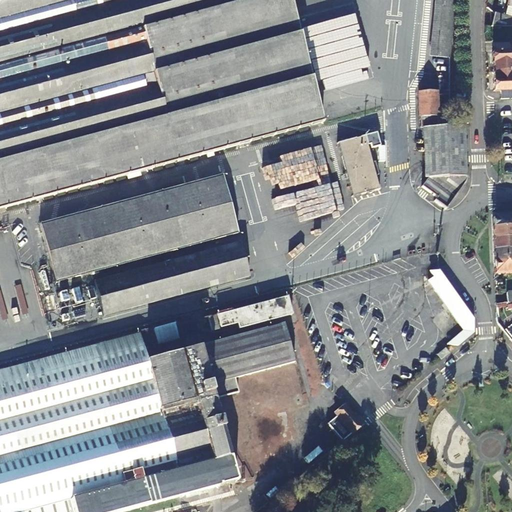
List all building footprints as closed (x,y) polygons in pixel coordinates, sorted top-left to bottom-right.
[(0,0),(0,81),(206,27),(203,14),(255,0),(0,0)] [(0,211),(322,124),(288,0),(255,0),(203,14),(206,27),(0,81),(0,211)] [(439,0),(433,58),(447,60),(453,0),(439,0)] [(511,0),(508,0),(505,15),(494,12),(491,26),(511,25),(511,0)] [(493,72),(511,71),(511,51),(508,52),(507,43),(493,44),(494,53),(492,53),(493,72)] [(511,71),(493,72),(493,90),(511,89),(511,71)] [(418,93),(420,128),(425,129),(437,128),(436,114),(436,93),(418,93)] [(425,129),(427,180),(421,189),(435,199),(432,203),(442,212),(466,179),(465,128),(450,128),(449,113),(436,114),(437,128),(425,129)] [(378,191),(364,137),(337,145),(352,198),(378,191)] [(283,163),(263,167),(267,194),(282,192),(289,231),(331,224),(318,148),(281,155),(283,163)] [(236,235),(221,176),(39,226),(54,284),(236,235)] [(511,213),(492,214),(492,226),(511,225),(511,213)] [(511,225),(492,226),(493,239),(511,237),(511,225)] [(511,237),(493,239),(493,249),(511,248),(511,237)] [(239,244),(94,283),(103,317),(248,278),(239,244)] [(511,248),(493,249),(494,261),(511,260),(511,248)] [(511,272),(511,260),(494,261),(494,273),(511,272)] [(462,332),(445,345),(455,346),(476,329),(471,320),(438,272),(435,268),(435,266),(435,264),(429,265),(429,269),(430,274),(432,278),(437,284),(431,288),(462,332)] [(427,283),(431,288),(437,284),(432,278),(427,283)] [(296,313),(289,287),(214,307),(219,327),(238,322),(239,324),(281,313),(282,316),(296,313)] [(182,315),(183,324),(199,322),(198,313),(182,315)] [(201,320),(202,332),(210,331),(209,319),(201,320)] [(0,511),(148,511),(237,488),(215,406),(235,401),(231,387),(295,371),(283,326),(143,363),(137,341),(0,377),(0,511)] [(462,377),(456,381),(461,387),(466,383),(462,377)] [(334,418),(326,426),(340,443),(360,426),(344,405),(332,416),(334,418)]
